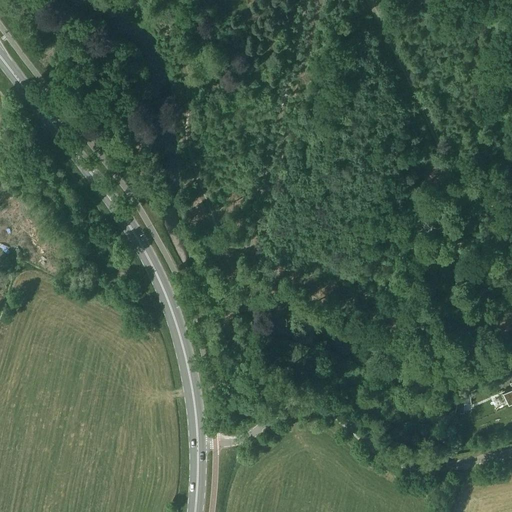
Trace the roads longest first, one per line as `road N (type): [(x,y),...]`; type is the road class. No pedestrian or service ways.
road 1 (primary): [(198,441),(179,329),(139,241),(0,56)]
road 2 (unclassified): [(511,455),(401,467),(312,405),(292,406),(242,439),(198,441)]
road 3 (track): [(121,0),(160,25),(175,51),(190,155),(227,262),(243,282)]
road 4 (track): [(243,282),(271,304),(304,308),(338,280),(365,279),(393,289),(428,343),(511,342)]
road 5 (track): [(243,282),(299,0)]
road 6 (track): [(511,207),(464,191),(368,0)]
